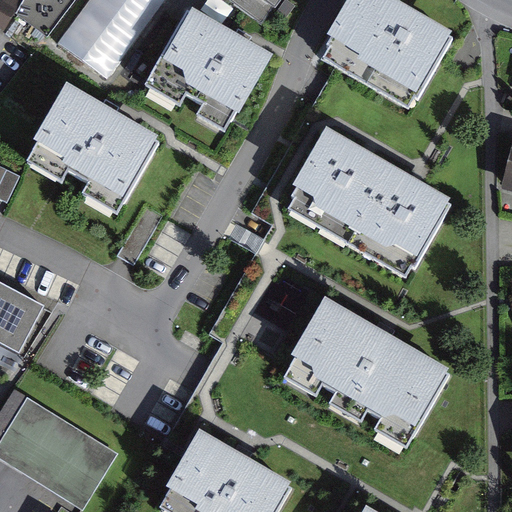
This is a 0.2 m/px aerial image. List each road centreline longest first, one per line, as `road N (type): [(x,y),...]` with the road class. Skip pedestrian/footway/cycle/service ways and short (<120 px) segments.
road 1 (residential): [(325,0),(283,99),(171,296),(15,208)]
road 2 (residential): [(492,1),(493,511)]
